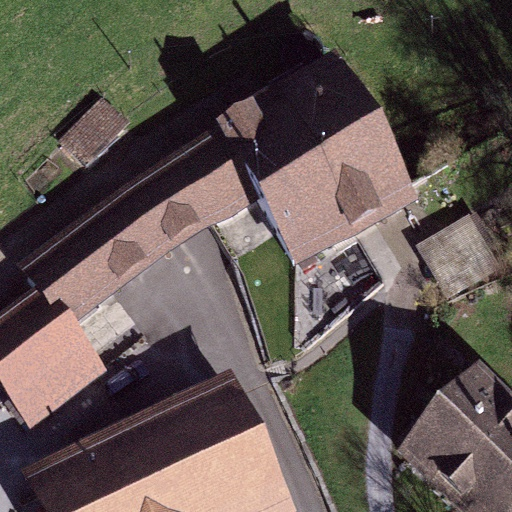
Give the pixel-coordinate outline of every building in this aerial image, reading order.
[(294,88),(371,220),(402,201),(338,79),(307,96),(300,85),(294,88)] [(371,220),(294,88),(270,101),(278,114),(224,145),(125,207),(162,255),(206,226),(252,196),(275,236),(294,269),(371,220)] [(62,148),(93,179),(132,141),(101,110),(62,148)] [(252,196),(206,226),(231,263),(275,236),(252,196)] [(162,255),(125,207),(28,282),(41,299),(0,332),(0,385),(34,429),(100,377),(64,329),(162,255)] [(452,298),(494,272),(464,224),(422,249),(452,298)] [(511,511),(511,418),(474,385),(406,462),(463,511),(511,511)] [(235,400),(38,493),(46,511),(280,511),(286,510),(235,400)]
